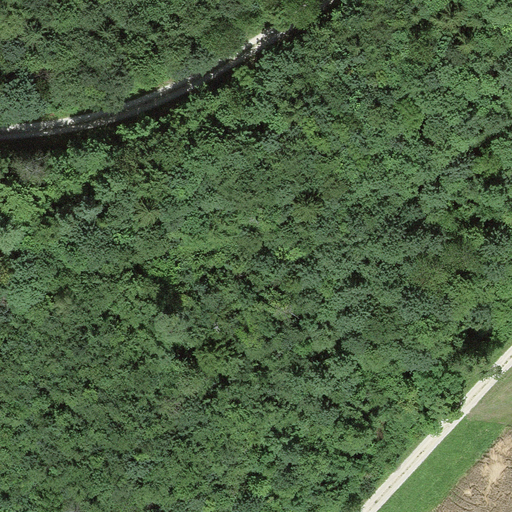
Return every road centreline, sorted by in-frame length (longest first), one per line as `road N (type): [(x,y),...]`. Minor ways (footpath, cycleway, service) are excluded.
road 1 (track): [(339,0),(274,58),(79,123),(0,133)]
road 2 (track): [(511,353),(371,511)]
